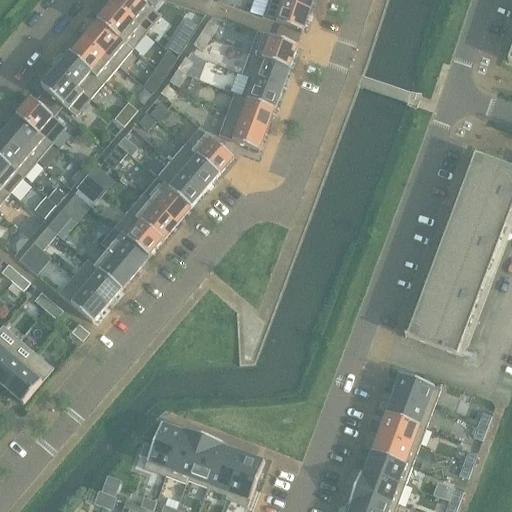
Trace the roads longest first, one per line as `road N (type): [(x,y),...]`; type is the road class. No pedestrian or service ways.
road 1 (residential): [(0,505),(245,208),(287,194),(360,0)]
road 2 (unclassified): [(447,93),(297,511)]
